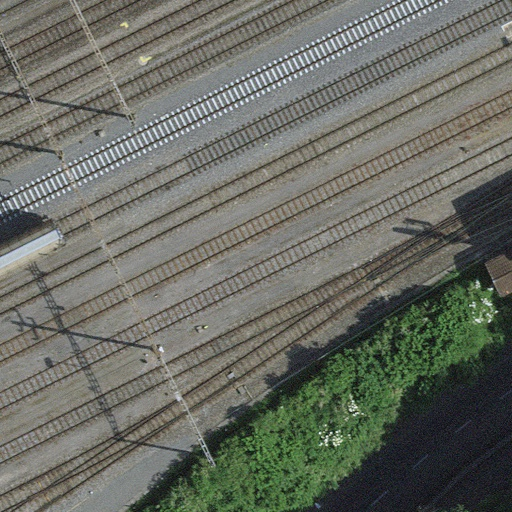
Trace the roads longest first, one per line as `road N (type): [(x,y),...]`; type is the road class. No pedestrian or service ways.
road 1 (motorway): [(511,296),(0,325)]
road 2 (tertiary): [(376,511),(511,399)]
